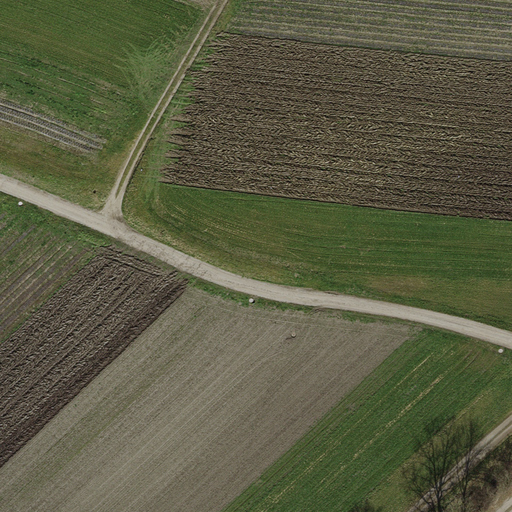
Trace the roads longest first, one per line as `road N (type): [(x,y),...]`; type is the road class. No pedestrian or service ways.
road 1 (track): [(0,178),(110,221),(222,279),(511,338)]
road 2 (track): [(110,221),(141,141),(223,0)]
road 3 (track): [(419,511),(511,426)]
